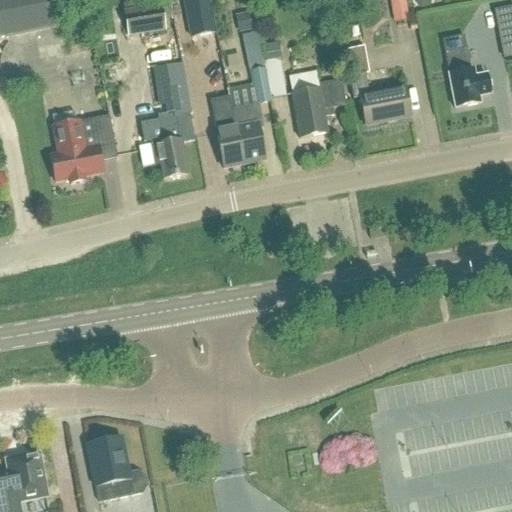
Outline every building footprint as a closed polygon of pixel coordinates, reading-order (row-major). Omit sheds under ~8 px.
[(0,0),(0,41),(58,30),(51,0),(0,0)] [(414,0),(413,5),(419,13),(429,11),(432,1),(431,0),(414,0)] [(214,36),(208,1),(184,5),(191,41),(214,36)] [(392,2),(394,24),(408,22),(406,1),(392,2)] [(127,40),(164,34),(160,7),(122,13),(127,40)] [(503,59),(511,57),(511,9),(498,11),(503,59)] [(249,15),(234,19),(238,35),(253,32),(249,15)] [(255,105),(269,102),(255,34),(240,38),(248,76),(249,76),(255,105)] [(470,73),(464,38),(440,43),(447,78),(454,113),(480,107),(478,101),(489,99),(485,78),(475,80),(473,73),(470,73)] [(278,45),(263,48),(266,64),(281,61),(278,45)] [(348,80),(365,77),(368,77),(363,50),(342,54),(347,81),(348,80)] [(270,103),(286,101),(279,63),(263,66),(270,103)] [(173,121),(140,127),(144,146),(150,145),(155,169),(160,168),(162,183),(187,178),(181,148),(193,146),(188,121),(189,121),(179,68),(164,71),(152,73),(158,108),(170,106),(173,121)] [(369,98),(365,77),(348,80),(353,103),(359,102),(364,130),(410,121),(404,91),(369,98)] [(299,143),(327,138),(322,113),(345,109),(340,84),(317,88),(317,94),(290,99),(299,143)] [(215,136),(222,173),(243,169),(236,132),(234,133),(229,112),(227,101),(209,105),(211,115),(215,136)] [(236,132),(243,169),(264,165),(257,132),(261,131),(257,109),(232,114),(236,132)] [(102,178),(102,177),(96,151),(112,148),(107,121),(51,132),(56,160),(49,162),(54,188),(68,186),(69,191),(83,188),(82,182),(100,178),(102,178)] [(128,478),(120,442),(87,449),(99,506),(142,497),(147,490),(145,481),(137,476),(128,478)] [(0,479),(0,511),(18,511),(17,504),(45,499),(38,460),(8,466),(10,477),(0,479)]
